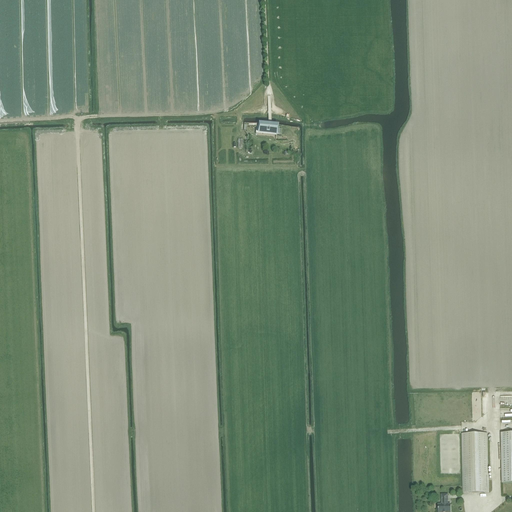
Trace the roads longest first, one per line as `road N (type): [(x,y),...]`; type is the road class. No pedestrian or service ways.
road 1 (track): [(94,511),(76,117),(96,116)]
road 2 (track): [(272,123),(267,0)]
